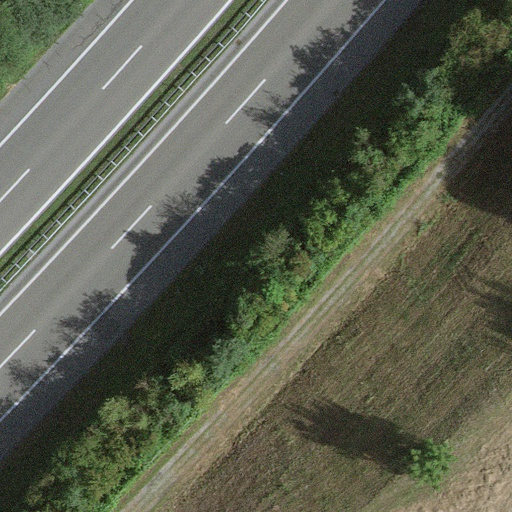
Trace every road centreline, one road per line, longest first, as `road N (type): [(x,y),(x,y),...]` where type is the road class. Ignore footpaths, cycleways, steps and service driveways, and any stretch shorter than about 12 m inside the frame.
road 1 (motorway): [(0,371),(338,0)]
road 2 (motorway): [(179,0),(0,197)]
